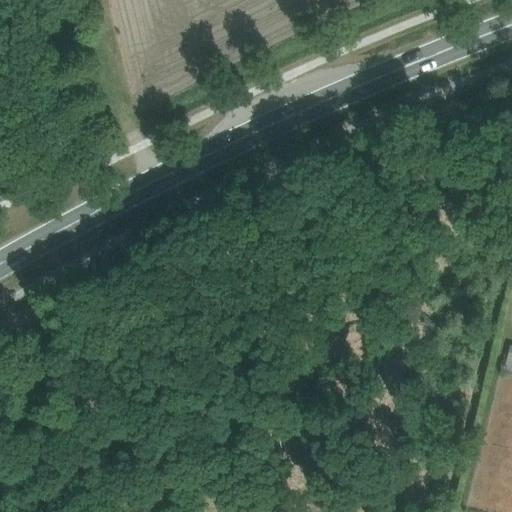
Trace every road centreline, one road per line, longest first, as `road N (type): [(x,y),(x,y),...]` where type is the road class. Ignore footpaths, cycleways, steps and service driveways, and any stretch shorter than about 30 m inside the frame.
road 1 (primary): [(0,263),(210,151),(511,24)]
road 2 (track): [(457,511),(511,293)]
